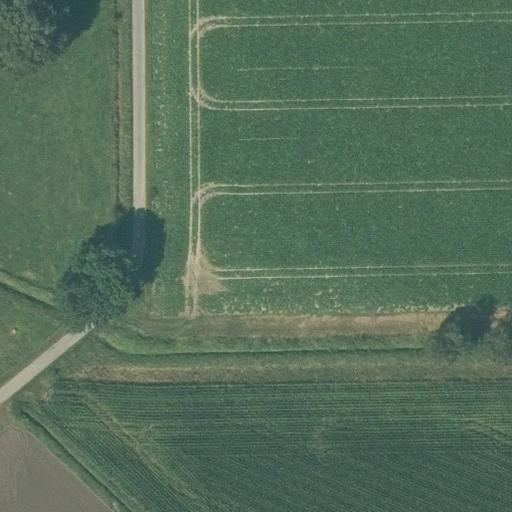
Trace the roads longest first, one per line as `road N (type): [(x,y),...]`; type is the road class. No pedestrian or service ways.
road 1 (unclassified): [(137,0),(139,216),(129,276),(111,301),(0,395)]
road 2 (track): [(119,511),(1,394)]
